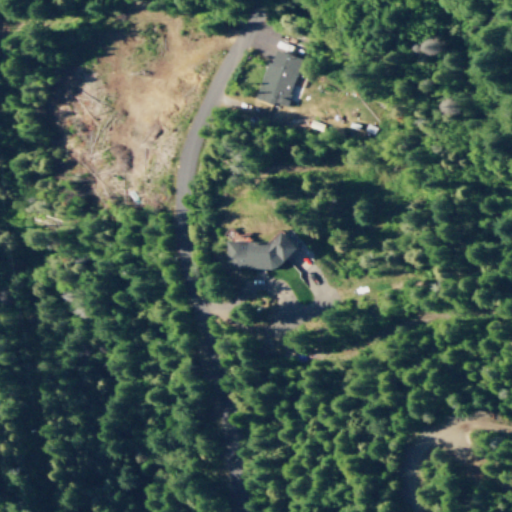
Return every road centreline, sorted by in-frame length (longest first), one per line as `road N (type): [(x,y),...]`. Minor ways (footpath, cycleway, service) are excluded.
road 1 (residential): [(244,511),(218,327),(188,203),(192,158),(211,102),(262,0)]
road 2 (residential): [(208,289),(295,346),(328,350),(433,297),(468,294),(511,305)]
